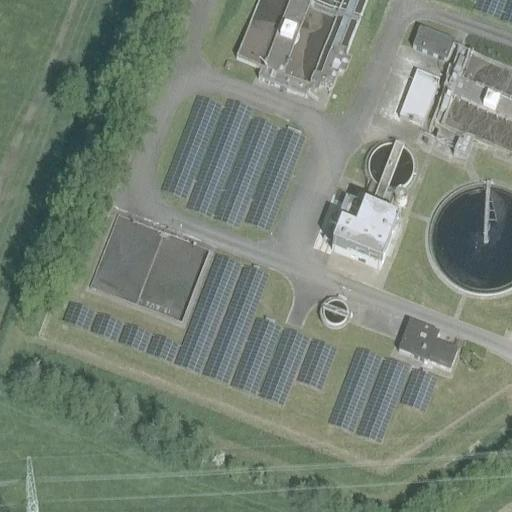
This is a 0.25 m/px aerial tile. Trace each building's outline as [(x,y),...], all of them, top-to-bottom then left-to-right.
[(511,0),(481,0),(477,13),(511,24),(511,0)] [(453,44),(419,31),(412,50),(446,63),(453,44)] [(421,128),(438,82),(416,74),(399,119),(421,128)] [(183,208),(271,237),(305,134),(198,99),(166,194),(186,201),(183,208)] [(379,271),(397,225),(360,210),(348,206),(331,252),(379,271)] [(284,403),(292,377),(292,371),(297,356),(308,355),(309,358),(309,356),(318,359),(319,362),(329,361),(328,347),(313,342),(322,341),(262,322),(250,323),(258,300),(257,285),(248,283),(235,322),(236,327),(188,331),(176,368),(284,403)] [(398,353),(427,365),(427,364),(449,373),(457,353),(434,345),(438,336),(409,324),(398,353)] [(382,442),(408,367),(359,350),(353,368),(382,378),(374,400),(355,394),(357,386),(349,383),(334,426),(382,442)] [(418,371),(403,404),(424,414),(439,380),(418,371)]
